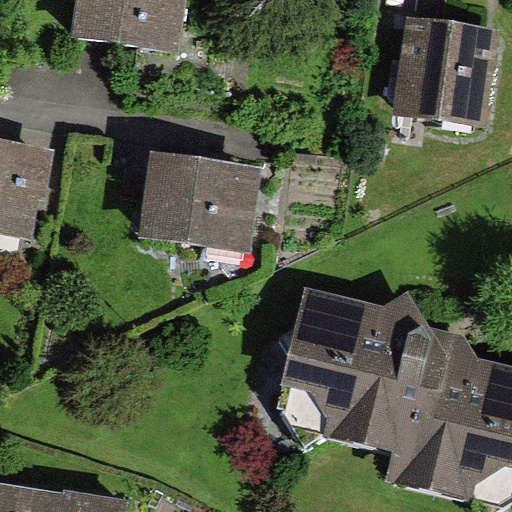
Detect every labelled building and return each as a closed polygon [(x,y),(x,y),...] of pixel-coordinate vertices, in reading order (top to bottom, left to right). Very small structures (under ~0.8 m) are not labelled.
[(190,0),(84,0),(80,34),(184,48),(190,0)] [(502,34),(408,21),(394,121),(489,134),(502,34)] [(0,226),(38,233),(54,149),(0,138),(0,226)] [(265,167),(160,153),(149,234),(254,248),(265,167)] [(467,328),(324,296),(296,419),(402,443),(395,476),(511,503),(511,366),(462,355),(467,328)] [(131,511),(133,504),(0,483),(0,511),(131,511)]
